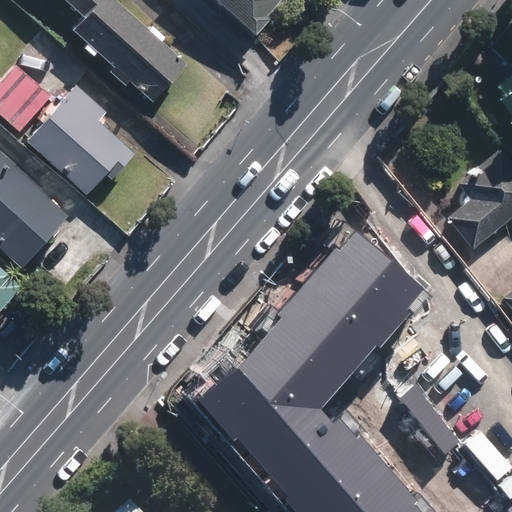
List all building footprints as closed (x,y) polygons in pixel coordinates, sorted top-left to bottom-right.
[(51,0),(75,20),(91,0),(51,0)] [(178,67),(101,0),(72,33),(150,99),(178,67)] [(268,0),(196,0),(238,35),(268,0)] [(511,76),(511,81),(495,95),(509,113),(504,117),(511,126),(511,62),(505,68),(511,76)] [(14,63),(0,79),(0,114),(19,131),(50,94),(14,63)] [(111,176),(134,150),(96,116),(104,107),(75,82),(25,138),(85,191),(104,170),(111,176)] [(443,211),(471,246),(511,212),(511,163),(498,146),(459,177),(469,190),(443,211)] [(69,220),(0,161),(0,254),(22,274),(69,220)] [(237,365),(198,399),(301,511),(424,511),(324,406),(425,291),(357,229),(237,365)] [(0,301),(16,284),(0,269),(0,301)] [(511,289),(502,298),(511,310),(511,289)] [(493,318),(469,323),(477,363),(501,358),(493,318)] [(454,374),(421,400),(439,422),(472,396),(454,374)] [(511,405),(482,403),(478,453),(511,456),(511,405)]
